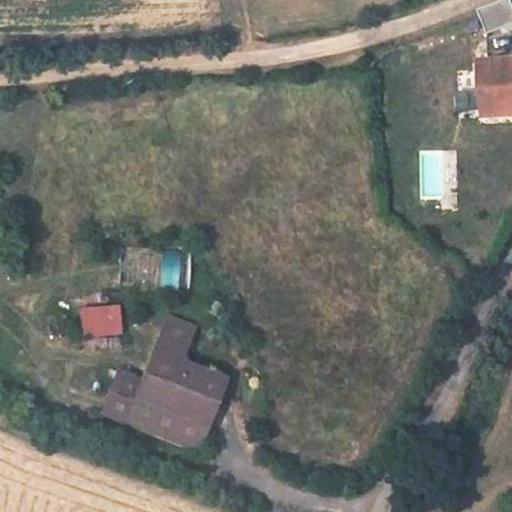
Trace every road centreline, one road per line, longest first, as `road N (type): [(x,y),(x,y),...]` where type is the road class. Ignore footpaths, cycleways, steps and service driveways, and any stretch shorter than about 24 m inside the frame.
road 1 (unclassified): [(0,79),(320,50),(475,0)]
road 2 (unclassified): [(511,265),(461,375),(377,511)]
